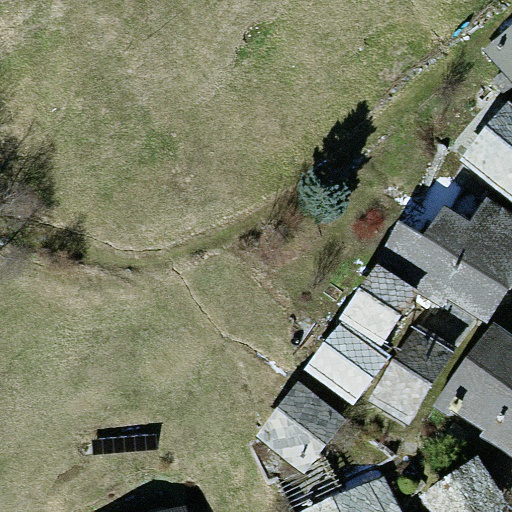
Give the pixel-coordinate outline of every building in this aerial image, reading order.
[(511,32),(484,56),(511,88),(511,32)] [(511,126),(462,179),(502,218),(511,207),(511,126)] [(390,239),(368,269),(470,339),(511,279),(511,243),(474,217),(460,237),(437,221),(413,255),(390,239)] [(360,280),(324,333),(367,362),(403,310),(360,280)] [(511,354),(488,335),(425,414),(511,483),(511,354)] [(447,365),(407,337),(356,410),(396,438),(447,365)] [(320,339),(286,382),(336,421),(370,378),(320,339)] [(282,396),(236,450),(283,489),(328,434),(282,396)] [(483,511),(459,473),(400,511),(483,511)] [(376,511),(366,488),(307,511),(376,511)]
